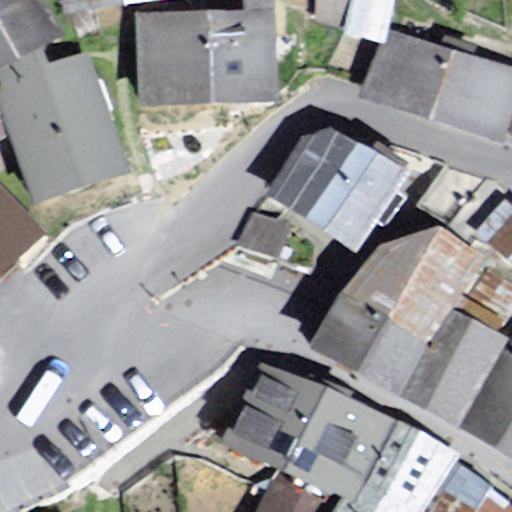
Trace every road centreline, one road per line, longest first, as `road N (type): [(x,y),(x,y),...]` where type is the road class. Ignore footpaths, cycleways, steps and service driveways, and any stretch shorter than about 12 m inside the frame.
road 1 (tertiary): [(511,169),(334,109),(303,111),(216,211),(120,303)]
road 2 (residential): [(120,303),(246,309),(511,461)]
road 3 (tertiary): [(120,303),(0,413)]
